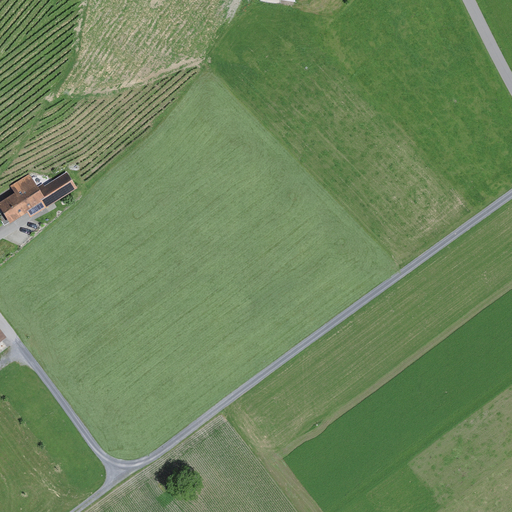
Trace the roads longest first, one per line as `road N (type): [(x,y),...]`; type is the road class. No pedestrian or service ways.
road 1 (track): [(511,191),(117,479)]
road 2 (track): [(117,479),(0,319)]
